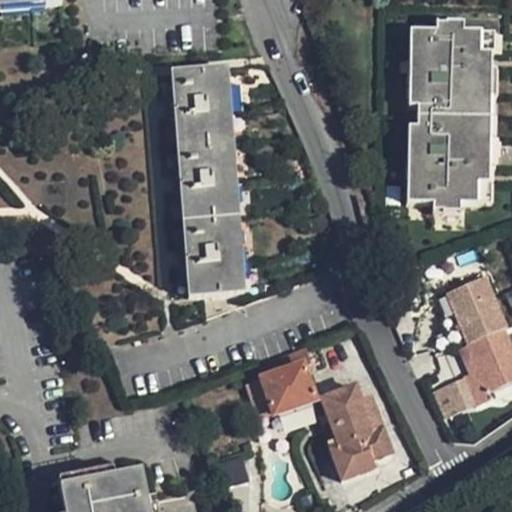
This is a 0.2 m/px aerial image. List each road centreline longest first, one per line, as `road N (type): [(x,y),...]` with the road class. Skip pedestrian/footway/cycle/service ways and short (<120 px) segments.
road 1 (residential): [(459,483),(385,328),(361,197),(278,0)]
road 2 (unknown): [(176,358),(378,287)]
